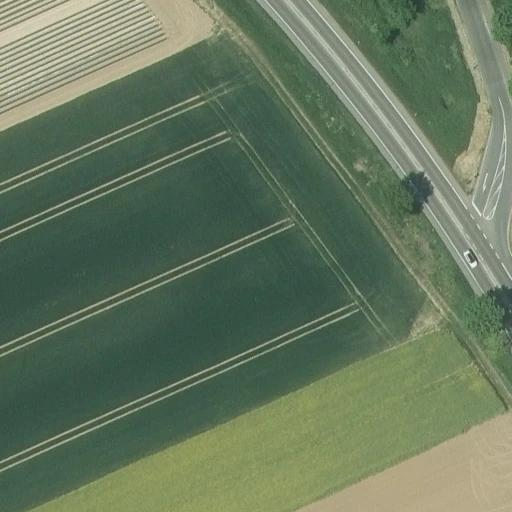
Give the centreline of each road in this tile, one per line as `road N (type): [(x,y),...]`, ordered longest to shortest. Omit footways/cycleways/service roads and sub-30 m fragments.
road 1 (track): [(511,406),(286,91),(204,0)]
road 2 (primary): [(459,225),(287,0)]
road 3 (unclassified): [(479,255),(498,233),(509,169),(511,141),(497,99)]
road 4 (unclassified): [(497,99),(477,207),(459,225)]
